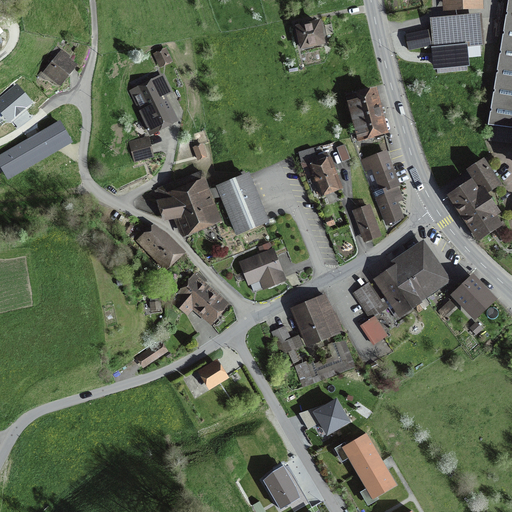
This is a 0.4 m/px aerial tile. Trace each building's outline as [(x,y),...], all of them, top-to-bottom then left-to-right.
[(511,0),(508,0),(488,124),(492,125),(498,125),(511,127),(511,0)] [(482,44),(481,27),(472,20),(432,23),(435,48),(439,48),(440,61),(451,60),(450,47),(482,44)] [(297,25),(302,47),(323,43),(318,23),(306,26),(305,23),(297,25)] [(428,30),(406,35),(409,50),(431,45),(428,30)] [(56,46),(51,52),(57,58),(46,72),(59,83),(73,65),(66,59),(68,57),(56,46)] [(165,50),(155,55),(160,67),(171,61),(165,50)] [(163,78),(131,94),(148,128),(146,129),(148,132),(149,131),(150,132),(172,120),(158,93),(161,91),(163,96),(170,92),(163,78)] [(32,102),(17,84),(0,98),(0,110),(9,122),(32,102)] [(374,91),(348,99),(359,138),(384,131),(374,91)] [(72,142),(60,121),(0,155),(0,163),(8,178),(72,142)] [(511,127),(498,125),(492,125),(490,137),(511,140),(511,127)] [(131,144),(135,159),(151,155),(147,140),(131,144)] [(336,148),(342,163),(350,160),(345,145),(336,148)] [(316,158),(312,149),(299,153),(302,162),(316,158)] [(373,194),(375,201),(378,200),(387,223),(401,217),(392,194),(399,192),(396,185),(398,185),(385,153),(370,159),(382,191),(383,190),(384,193),(378,195),(377,192),(373,194)] [(497,212),(483,192),(498,182),(490,171),(494,168),(487,157),(469,170),(481,189),(477,192),(471,183),(448,199),(476,240),(499,224),(493,215),(497,212)] [(328,159),(310,165),(321,193),(339,186),(328,159)] [(211,199),(223,196),(219,188),(208,190),(203,180),(205,179),(202,172),(159,189),(164,201),(160,203),(166,218),(179,215),(185,231),(214,220),(207,202),(211,200),(211,199)] [(219,187),(219,188),(223,196),(238,233),(264,222),(245,176),(219,187)] [(373,201),(370,195),(364,197),(367,203),(373,201)] [(364,237),(370,234),(371,238),(379,235),(369,207),(355,211),(364,237)] [(334,217),(324,220),(328,232),(338,229),(334,217)] [(179,252),(156,228),(143,240),(166,264),(179,252)] [(390,299),(384,303),(396,320),(414,308),(418,314),(431,305),(425,296),(447,281),(422,245),(405,257),(403,254),(404,253),(401,250),(403,248),(402,246),(388,255),(395,266),(374,280),(387,299),(389,298),(390,299)] [(283,279),(272,251),(242,263),(253,291),(283,279)] [(491,299),(470,278),(451,296),(464,309),(467,306),(475,315),(491,299)] [(192,279),(181,293),(182,294),(175,303),(185,311),(166,328),(171,344),(193,337),(185,311),(192,303),(212,319),(223,305),(192,279)] [(368,284),(355,293),(368,313),(381,304),(368,284)] [(297,308),(311,342),(341,330),(335,314),(326,297),(315,302),(315,301),(297,308)] [(450,301),(439,311),(443,316),(454,306),(450,301)] [(386,335),(375,317),(362,325),(374,343),(386,335)] [(481,329),(475,324),(470,330),(475,335),(481,329)] [(304,348),(295,352),(294,349),(303,345),(298,336),(291,339),(285,326),(271,332),(282,355),(284,353),(290,365),(308,357),(304,348)] [(333,344),(339,360),(316,368),(312,360),(295,366),(304,387),(355,367),(344,339),(333,344)] [(149,353),(137,359),(143,372),(156,366),(149,353)] [(216,366),(202,374),(208,384),(222,376),(216,366)] [(349,418),(336,396),(315,408),(328,431),(349,418)] [(345,442),(341,444),(374,501),(378,499),(377,496),(397,485),(366,433),(346,445),(345,442)] [(283,465),(272,471),(263,480),(280,509),(300,497),(296,486),(283,465)] [(265,511),(260,501),(253,505),(256,511),(265,511)]
